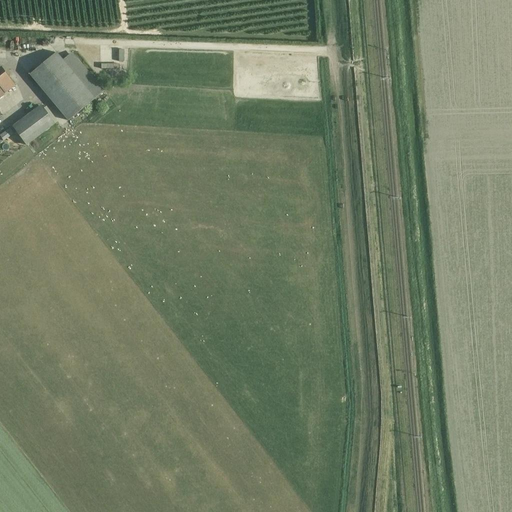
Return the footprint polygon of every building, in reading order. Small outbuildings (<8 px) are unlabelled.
[(108,60),(117,60),(117,47),(100,47),(100,58),(108,57),(108,60)] [(72,52),(62,60),(55,52),(29,74),(68,121),(104,90),(72,52)] [(0,96),(15,85),(1,67),(0,67),(0,96)] [(26,146),(55,125),(40,105),(12,127),(26,146)] [(0,137),(3,141),(13,134),(9,128),(0,134),(0,137)]
